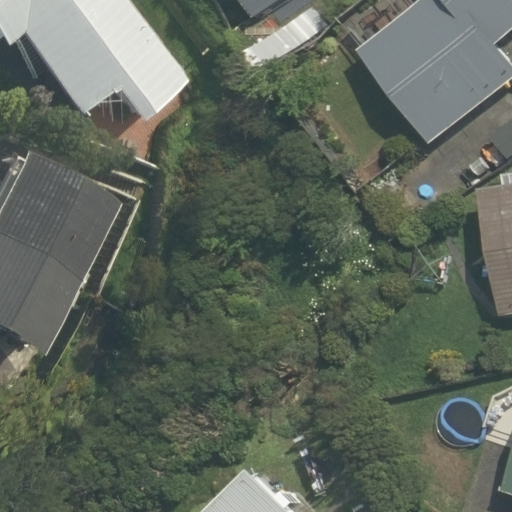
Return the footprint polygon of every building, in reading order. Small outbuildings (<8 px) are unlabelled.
[(188,82),(125,0),(0,0),(0,47),(17,35),(78,116),(113,91),(139,123),(188,82)] [(511,0),(441,0),(375,51),(448,145),(511,96),(511,0)] [(118,203),(19,151),(0,186),(0,331),(39,352),(118,203)] [(511,188),(500,190),(511,282),(511,188)] [(228,511),(319,511),(276,465),(228,511)]
